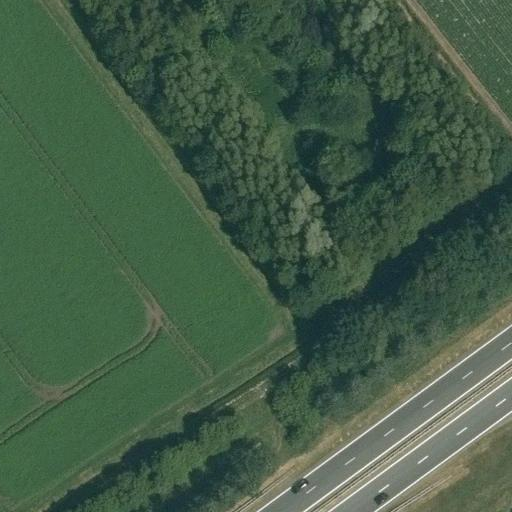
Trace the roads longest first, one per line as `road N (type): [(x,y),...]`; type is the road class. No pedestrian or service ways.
road 1 (trunk): [(511,344),(283,511)]
road 2 (trunk): [(355,511),(511,396)]
